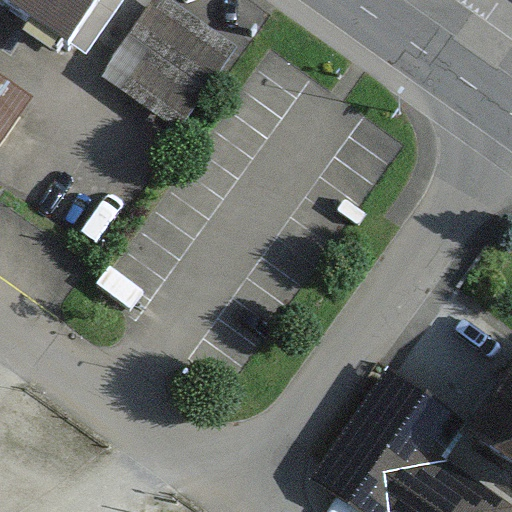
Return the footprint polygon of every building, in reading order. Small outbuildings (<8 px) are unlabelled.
[(123,0),(0,0),(0,8),(81,63),(123,0)] [(231,59),(155,10),(107,82),(183,132),(231,59)] [(0,142),(23,109),(0,93),(0,142)] [(511,378),(463,452),(511,484),(511,378)] [(408,511),(438,470),(384,432),(347,485),(386,511),(408,511)]
